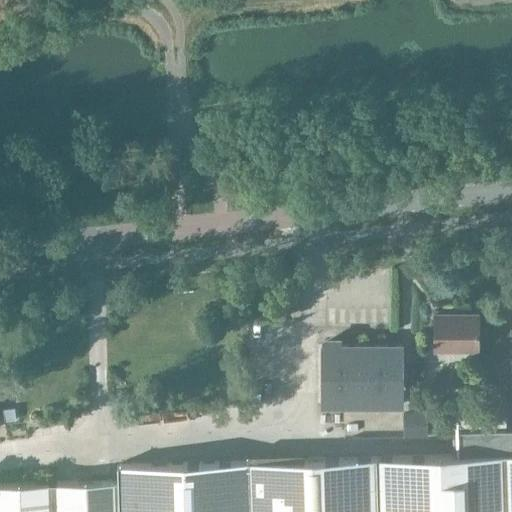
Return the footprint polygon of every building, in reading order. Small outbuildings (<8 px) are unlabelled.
[(388,316),(388,269),(312,269),(312,303),(372,303),(372,316),(388,316)] [(434,350),(478,350),(478,314),(434,314),(434,350)] [(321,405),(402,404),(402,344),(340,344),(340,343),(324,343),(324,345),(321,345),(321,405)] [(14,408),(2,409),(3,421),(15,420),(14,408)] [(511,511),(511,432),(456,434),(456,458),(376,459),(377,511),(511,511)] [(264,462),(250,462),(251,511),(377,511),(376,459),(305,461),(305,458),(264,459),(264,462)] [(251,511),(250,462),(118,465),(118,481),(119,511),(251,511)] [(0,511),(119,511),(118,481),(0,483),(0,511)]
